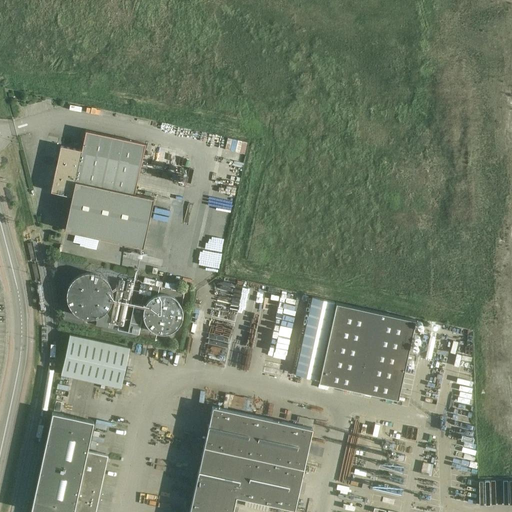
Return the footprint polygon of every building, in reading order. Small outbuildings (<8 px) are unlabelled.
[(51,191),(72,196),(75,181),(134,193),(145,143),(85,131),(81,150),(61,146),(51,191)] [(72,196),(64,230),(142,247),(153,198),(134,193),(75,181),(72,196)] [(94,317),(95,317),(99,316),(103,314),(106,311),(107,309),(109,307),(110,304),(111,302),(112,299),(112,297),(112,295),(112,292),(112,290),(111,287),(110,285),(108,282),(107,280),(105,278),(103,276),(100,275),(98,274),(95,273),(93,272),(90,272),(87,272),(85,273),(82,273),(80,274),(77,276),(75,277),(73,279),(71,281),(70,283),(68,286),(67,288),(67,291),(66,293),(66,295),(67,298),(67,300),(68,303),(69,305),(70,308),(72,310),(74,312),(76,314),(78,315),(81,316),(83,317),(86,318),(89,318),(91,318),(94,317)] [(182,312),(182,310),(182,308),(181,306),(180,304),(179,303),(178,301),(177,300),(176,299),(174,297),(173,296),(171,295),(169,295),(167,294),(165,294),(163,294),(161,294),(159,294),(157,294),(156,295),(154,296),(152,297),(150,298),(149,299),(148,300),(146,302),(145,304),(144,306),(144,307),(143,309),(143,311),(143,313),(143,315),(143,317),(143,319),(144,321),(145,322),(146,324),(147,326),(148,327),(149,329),(151,330),(152,331),(154,332),(156,332),(158,333),(160,333),(162,334),(164,333),(166,333),(168,333),(169,332),(171,331),(173,331),(174,330),(176,328),(177,327),(179,325),(180,323),(181,322),(181,320),(182,318),(182,316),(182,314),(182,312)] [(312,297),(295,374),(317,379),(317,378),(319,379),(318,381),(397,399),(415,319),(335,302),(320,374),(318,374),(334,301),(312,297)] [(144,306),(134,303),(127,332),(138,334),(141,319),(143,319),(143,317),(143,315),(143,313),(143,311),(143,309),(144,307),(144,306)] [(107,327),(109,317),(106,311),(103,314),(99,316),(95,317),(96,320),(95,325),(107,327)] [(129,347),(69,334),(61,374),(121,387),(129,347)] [(231,511),(235,495),(294,508),(303,467),(312,427),(212,406),(188,511),(231,511)] [(93,421),(85,419),(80,418),(68,415),(52,412),(30,511),(35,511),(73,511),(74,510),(82,511),(94,511),(107,454),(87,450),(93,421)]
